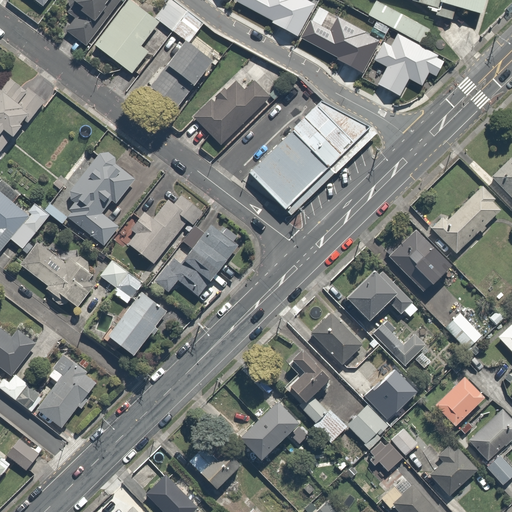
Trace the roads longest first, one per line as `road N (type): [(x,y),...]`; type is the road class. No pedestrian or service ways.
road 1 (residential): [(0,20),(305,257)]
road 2 (residential): [(418,146),(191,0)]
road 3 (secondary): [(158,400),(305,257)]
road 4 (residential): [(158,400),(0,278)]
road 5 (secondary): [(305,257),(418,146)]
road 6 (secondary): [(418,146),(511,54)]
